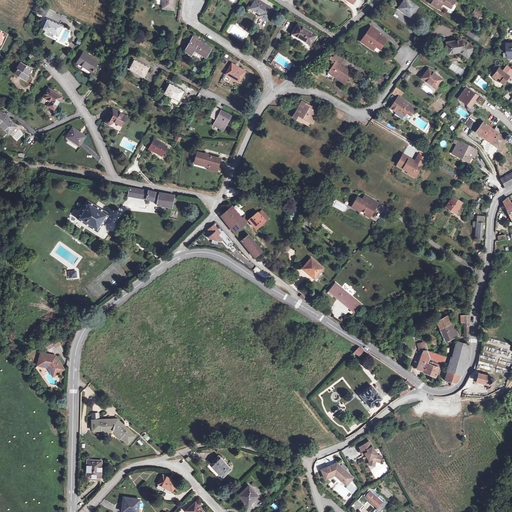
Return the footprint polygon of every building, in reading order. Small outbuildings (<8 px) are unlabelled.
[(163,0),(163,8),(173,9),(174,0),(163,0)] [(256,0),(255,0),(250,8),(257,12),(258,11),(261,13),(259,16),(266,20),(273,9),(256,0)] [(408,0),(404,0),(399,7),(406,13),(406,14),(411,17),(418,7),(408,0)] [(455,0),(432,0),(431,3),(439,8),(442,3),(451,8),(455,0)] [(42,6),(39,12),(45,15),(48,9),(42,6)] [(47,19),(42,28),(46,30),(54,34),(58,36),(62,26),(47,19)] [(298,24),(294,32),(297,34),(296,36),(310,45),(316,36),(298,24)] [(366,42),(364,43),(373,50),(376,45),(380,48),(385,41),(377,35),(379,34),(370,28),(366,34),(370,36),(366,42)] [(478,40),(479,37),(468,31),(466,34),(478,40)] [(459,41),(447,43),(448,53),(457,52),(457,51),(460,51),(460,52),(465,55),(468,51),(471,53),(474,48),(463,40),(462,40),(461,37),(458,38),(459,41)] [(193,38),(185,52),(191,55),(194,50),(206,57),(211,48),(193,38)] [(83,53),(77,62),(92,72),(98,62),(83,53)] [(335,63),(329,72),(344,83),(352,72),(340,64),(343,59),(336,54),(332,59),(332,60),(335,63)] [(134,59),(129,68),(144,76),(149,67),(134,59)] [(21,62),(14,73),(26,81),(29,76),(28,75),(29,73),(28,72),(31,68),(27,65),(27,66),(21,62)] [(232,63),(225,74),(239,82),(245,71),(232,63)] [(495,66),(491,72),(494,74),(492,77),(500,82),(503,84),(509,77),(511,78),(511,68),(507,65),(506,68),(509,70),(506,74),(495,66)] [(429,69),(422,78),(436,89),(443,80),(436,75),(436,76),(434,75),(435,74),(429,69)] [(380,76),(376,81),(383,86),(387,81),(380,76)] [(169,82),(163,93),(179,101),(185,91),(169,82)] [(396,87),(392,93),(398,97),(399,97),(403,92),(396,87)] [(49,89),(43,97),(50,101),(48,106),(54,109),(62,97),(49,89)] [(464,91),(459,98),(463,101),(462,102),(466,105),(467,104),(471,107),(474,103),(473,102),(474,100),(482,106),(486,100),(478,95),(477,96),(469,89),(466,93),(464,91)] [(398,97),(391,108),(396,111),(397,110),(404,115),(407,112),(408,110),(412,113),(415,108),(399,97),(398,97)] [(302,101),(293,117),(299,121),(302,117),(303,118),(310,122),(316,112),(310,109),(307,107),(308,105),(302,101)] [(216,119),(221,110),(215,107),(211,116),(216,119)] [(335,107),(331,113),(340,118),(343,113),(335,107)] [(107,119),(106,121),(107,123),(108,124),(110,124),(112,123),(113,121),(122,126),(127,117),(113,109),(107,119)] [(216,119),(214,124),(223,130),(231,116),(221,110),(216,119)] [(397,110),(396,111),(395,113),(402,119),(404,115),(397,110)] [(0,112),(0,125),(8,133),(16,126),(6,116),(0,112)] [(469,119),(465,124),(472,130),(476,124),(469,119)] [(483,122),(476,132),(485,138),(492,129),(483,122)] [(73,128),(67,137),(79,145),(85,136),(73,128)] [(492,129),(485,138),(492,143),(499,133),(494,130),(492,129)] [(499,133),(492,143),(499,149),(505,140),(506,141),(508,141),(510,141),(511,139),(511,137),(510,136),(509,135),(506,135),(506,137),(505,138),(499,133)] [(154,139),(149,148),(154,151),(154,150),(162,155),(167,147),(154,139)] [(457,144),(452,153),(464,159),(465,157),(470,159),(472,156),(474,157),(475,156),(473,153),(476,149),(460,140),(458,145),(457,144)] [(197,152),(193,162),(207,167),(210,167),(211,165),(219,168),(222,160),(197,152)] [(409,158),(403,154),(397,163),(404,167),(403,168),(408,172),(409,170),(416,174),(422,165),(414,161),(413,163),(408,160),(409,158)] [(511,172),(501,179),(504,177),(509,186),(511,183),(511,172)] [(126,187),(125,192),(128,193),(128,195),(146,199),(148,190),(126,187)] [(148,190),(146,199),(153,200),(155,194),(160,195),(158,204),(172,207),(174,195),(148,190)] [(358,197),(352,207),(359,211),(362,211),(365,213),(366,215),(370,217),(375,209),(370,206),(373,201),(365,196),(362,200),(358,197)] [(453,196),(446,207),(455,213),(462,202),(453,196)] [(508,198),(503,201),(511,220),(511,205),(511,204),(510,201),(508,198)] [(84,208),(77,218),(97,231),(108,214),(88,201),(85,206),(84,206),(83,206),(82,207),(84,208)] [(373,201),(370,206),(375,209),(378,204),(373,201)] [(232,207),(221,216),(231,228),(246,215),(237,204),(233,208),(232,207)] [(250,219),(249,220),(256,228),(268,217),(263,211),(259,214),(258,212),(250,219)] [(246,215),(231,228),(234,232),(249,220),(250,219),(246,215)] [(476,227),(475,238),(483,239),(485,216),(477,216),(477,222),(476,227)] [(214,225),(208,230),(212,234),(207,237),(209,239),(221,241),(223,239),(218,234),(220,233),(214,225)] [(249,236),(242,241),(255,257),(261,252),(249,236)] [(286,244),(283,249),(287,253),(291,248),(286,244)] [(311,258),(303,268),(306,272),(307,270),(315,277),(323,269),(311,258)] [(253,271),(264,277),(266,273),(255,267),(253,271)] [(307,270),(306,272),(314,279),(315,277),(307,270)] [(335,283),(329,290),(355,312),(361,304),(335,283)] [(464,323),(464,330),(468,330),(469,315),(460,316),(461,323),(464,323)] [(447,316),(436,321),(438,324),(441,332),(445,340),(453,337),(451,333),(453,332),(452,330),(455,329),(453,322),(450,323),(447,316)] [(52,340),(44,344),(47,349),(54,345),(53,342),(52,340)] [(457,341),(452,358),(465,362),(467,362),(469,356),(469,345),(457,341)] [(423,351),(417,369),(423,371),(426,362),(428,363),(430,358),(427,351),(424,342),(418,343),(420,351),(423,351)] [(359,347),(354,352),(359,356),(364,350),(359,347)] [(427,351),(430,358),(447,363),(449,357),(427,351)] [(41,353),(38,365),(47,367),(50,367),(54,375),(60,372),(59,371),(63,368),(56,357),(41,353)] [(451,357),(447,371),(461,375),(465,362),(452,358),(451,357)] [(423,371),(423,372),(435,377),(440,365),(432,362),(432,363),(431,365),(429,364),(428,363),(426,362),(423,371)] [(447,371),(445,379),(451,381),(450,386),(455,383),(456,382),(459,380),(461,375),(447,371)] [(50,373),(45,376),(50,384),(56,385),(57,380),(54,379),(50,373)] [(486,373),(481,376),(479,381),(481,386),(486,389),(492,388),(495,384),(495,378),(492,374),(486,373)] [(372,386),(360,395),(370,408),(382,399),(372,386)] [(99,420),(92,420),(93,430),(103,430),(113,430),(121,437),(128,443),(135,436),(117,419),(99,420)] [(113,430),(103,430),(103,432),(112,432),(120,439),(121,437),(113,430)] [(369,441),(360,447),(361,450),(360,451),(363,455),(365,453),(367,452),(368,454),(366,455),(368,459),(370,459),(369,462),(375,464),(376,461),(380,462),(382,456),(378,455),(369,441)] [(218,456),(210,464),(223,477),(231,469),(218,456)] [(87,466),(87,472),(90,472),(90,478),(95,478),(94,480),(100,480),(101,471),(102,467),(101,467),(101,461),(90,460),(90,466),(87,466)] [(336,464),(322,470),(325,478),(327,477),(328,478),(337,474),(339,476),(339,477),(343,482),(344,481),(347,484),(353,477),(345,470),(347,468),(341,462),(338,463),(340,466),(337,467),(336,464)] [(163,475),(158,484),(168,489),(167,491),(171,493),(176,482),(163,475)] [(273,484),(264,492),(267,495),(276,487),(273,484)] [(249,486),(239,495),(248,505),(258,496),(249,486)] [(364,493),(358,500),(364,505),(367,502),(368,500),(374,505),(373,507),(369,511),(379,511),(386,505),(388,503),(371,488),(368,489),(365,494),(364,493)] [(124,497),(122,511),(129,511),(137,511),(139,499),(124,497)] [(204,511),(195,503),(186,511),(187,511),(204,511)]
